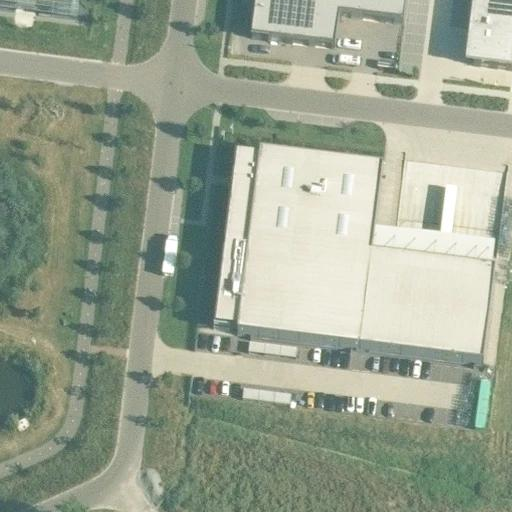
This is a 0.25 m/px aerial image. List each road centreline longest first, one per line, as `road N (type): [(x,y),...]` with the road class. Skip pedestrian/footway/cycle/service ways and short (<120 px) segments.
road 1 (unclassified): [(174,84),(132,444),(118,482)]
road 2 (unclassified): [(174,84),(511,125)]
road 3 (unknown): [(142,353),(474,395)]
road 4 (unclassified): [(0,63),(174,84)]
